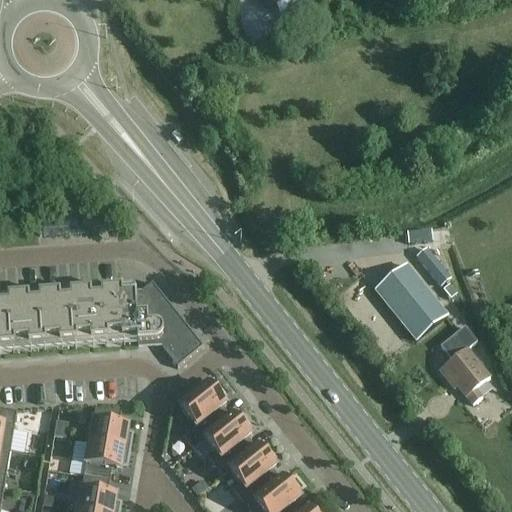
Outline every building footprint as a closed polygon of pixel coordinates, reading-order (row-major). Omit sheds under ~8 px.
[(260,0),(265,10),(290,0),(260,0)] [(440,290),(450,282),(426,253),(417,261),(440,290)] [(416,345),(447,320),(406,269),(375,294),(416,345)] [(177,371),(182,368),(203,351),(152,286),(141,294),(141,297),(135,298),(135,293),(118,294),(119,299),(105,300),(104,295),(87,296),(87,302),(81,302),(74,303),(73,297),(56,298),(56,304),(42,305),(42,299),(25,300),(25,306),(11,307),(11,301),(0,302),(0,351),(1,351),(0,345),(11,344),(11,350),(32,349),(31,343),(42,342),(42,348),(63,347),(62,341),(73,340),(73,346),(94,345),(93,338),(104,338),(104,344),(125,342),(125,336),(135,335),(135,342),(137,342),(137,347),(157,346),(177,371)] [(461,334),(456,338),(453,340),(441,351),(452,365),(440,374),(451,389),(455,386),(473,409),(482,401),(476,393),(489,382),(485,376),(488,373),(479,362),(475,365),(467,354),(476,347),(464,332),(461,334)] [(201,394),(198,390),(185,400),(188,404),(179,411),(190,424),(187,427),(182,440),(193,453),(205,443),(204,442),(226,425),(218,414),(226,408),(221,403),(225,400),(213,384),(201,394)] [(44,446),(45,427),(59,428),(60,412),(32,411),(31,445),(44,446)] [(89,446),(129,453),(130,450),(132,437),(127,436),(128,430),(119,428),(121,416),(95,412),(89,446)] [(0,453),(10,455),(17,416),(0,413),(0,453)] [(238,415),(226,425),(204,442),(205,443),(215,456),(207,462),(222,481),(230,475),(229,474),(251,456),(243,446),(251,440),(246,434),(250,431),(238,415)] [(129,453),(89,446),(83,481),(109,485),(111,473),(121,475),(122,468),(126,469),(129,456),(129,453)] [(229,474),(230,475),(240,487),(232,493),(247,511),(255,506),(254,505),(276,487),(268,477),(276,471),(271,465),(275,462),(263,447),(251,456),(229,474)] [(0,493),(3,494),(10,455),(0,453),(0,493)] [(295,511),(293,508),(301,502),(296,497),(300,494),(288,478),(276,487),(254,505),(255,506),(259,511),(295,511)] [(109,485),(83,481),(78,511),(119,511),(120,506),(116,505),(117,499),(107,497),(109,485)] [(198,498),(209,489),(202,481),(191,490),(198,498)]
